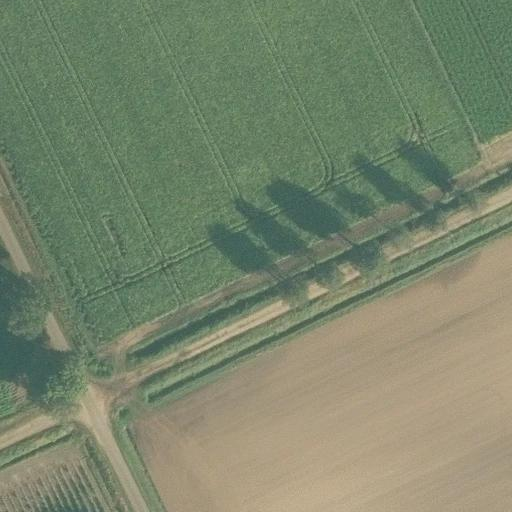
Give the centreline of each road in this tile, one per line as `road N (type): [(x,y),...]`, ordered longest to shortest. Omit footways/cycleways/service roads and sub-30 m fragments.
road 1 (track): [(511,199),(0,446)]
road 2 (unclassified): [(136,511),(0,234)]
